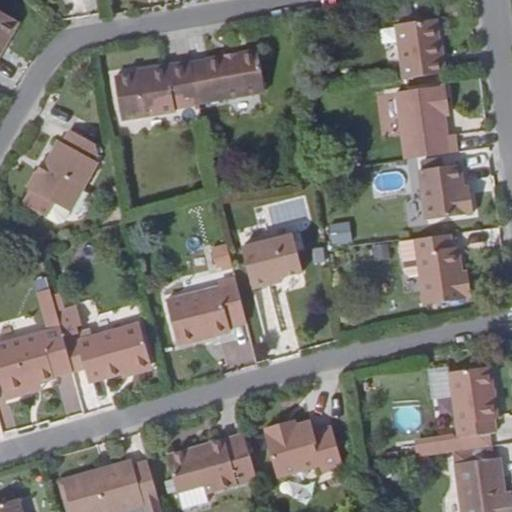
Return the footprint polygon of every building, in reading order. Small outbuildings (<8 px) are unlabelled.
[(0,13),(0,41),(3,44),(16,23),(0,13)] [(398,27),(404,80),(444,75),(438,23),(398,27)] [(259,50),(194,61),(199,101),(267,90),(259,50)] [(170,70),(117,78),(124,119),(178,111),(177,105),(199,101),(194,61),(169,66),(170,70)] [(395,92),(404,160),(450,152),(445,114),(450,113),(447,85),(395,92)] [(62,146),(48,169),(41,181),(35,178),(27,193),(31,195),(23,210),(44,222),(52,208),(71,218),(83,200),(98,172),(96,170),(101,162),(101,151),(73,136),(66,148),(62,146)] [(339,170),(360,166),(357,153),(337,155),(339,170)] [(43,165),(35,178),(41,181),(48,169),(43,165)] [(461,167),(421,171),(424,219),(472,213),(471,196),(464,196),(461,167)] [(65,228),(71,218),(52,208),(44,222),(56,229),(65,228)] [(333,245),(354,240),(349,220),(328,225),(333,245)] [(238,248),(252,292),(268,287),(266,279),(278,276),(279,279),(301,273),(290,234),(238,248)] [(450,234),(413,239),(418,277),(422,307),(466,303),(465,297),(472,296),(470,279),(463,281),(458,249),(452,250),(450,234)] [(227,244),(211,248),(217,272),(233,268),(227,244)] [(266,279),(268,287),(280,283),(279,279),(278,276),(266,279)] [(247,322),(235,279),(216,284),(217,289),(166,304),(178,346),(231,332),(229,327),(247,322)] [(90,383),(122,375),(152,366),(141,325),(80,342),(86,370),(90,383)] [(68,345),(62,326),(0,344),(0,373),(8,401),(29,394),(26,387),(39,383),(75,373),(68,345)] [(249,338),(222,342),(226,367),(253,363),(249,338)] [(80,342),(68,345),(75,373),(86,370),(80,342)] [(153,372),(152,366),(122,375),(124,381),(153,372)] [(490,434),(497,433),(495,419),(499,418),(493,367),(452,372),(459,438),(419,443),(420,454),(491,444),(490,434)] [(26,387),(29,394),(42,390),(39,383),(26,387)] [(310,417),(293,422),(284,424),(283,416),(262,423),(274,473),(288,469),(300,475),(305,464),(317,461),(319,468),(341,463),(330,423),(313,428),(310,417)] [(255,474),(242,426),(164,448),(174,486),(199,480),(207,477),(211,488),(255,474)] [(456,449),(459,466),(493,461),(491,444),(456,449)] [(135,462),(134,455),(107,463),(109,470),(134,462),(135,462)] [(109,470),(107,463),(64,476),(73,511),(100,511),(145,500),(149,511),(165,511),(161,495),(150,458),(135,462),(134,462),(109,470)] [(398,476),(412,474),(410,460),(396,462),(398,476)] [(459,466),(463,511),(511,511),(511,500),(507,501),(503,460),(459,466)] [(199,480),(174,486),(180,508),(206,499),(203,490),(211,488),(207,477),(199,480)] [(0,511),(23,511),(21,503),(0,508),(0,511)]
